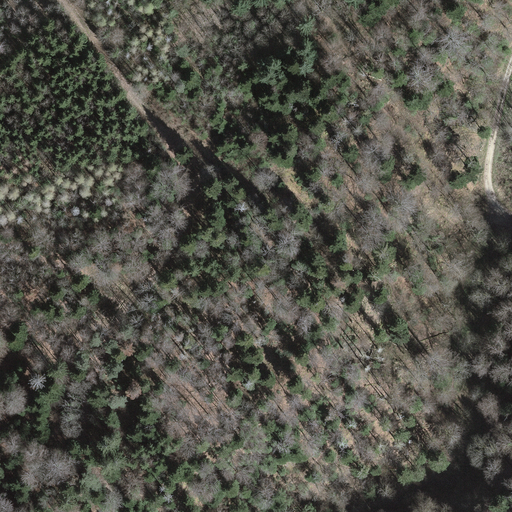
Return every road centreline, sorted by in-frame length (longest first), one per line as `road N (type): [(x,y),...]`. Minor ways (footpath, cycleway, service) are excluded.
road 1 (track): [(73,511),(77,445),(109,334),(178,241),(189,194),(166,132),(57,0)]
road 2 (track): [(166,259),(0,244)]
road 3 (track): [(511,60),(491,172),(499,202),(511,213)]
